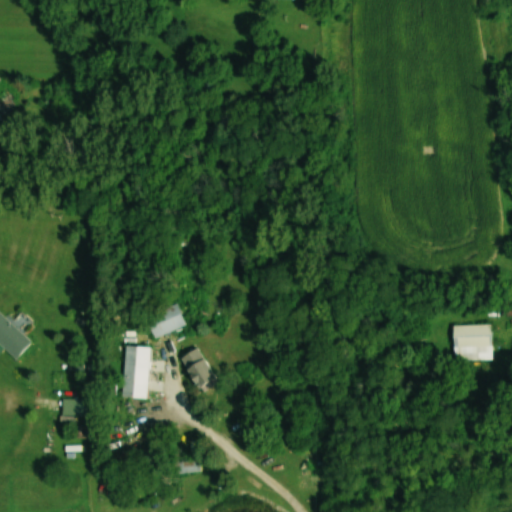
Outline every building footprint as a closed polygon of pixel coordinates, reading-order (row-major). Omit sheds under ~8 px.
[(185,322),(175,305),(150,320),(160,337),(185,322)] [(0,344),(14,358),(30,341),(0,310),(0,344)] [(491,359),(491,324),(452,324),(452,359),(491,359)] [(121,396),(146,398),(149,346),(124,345),(121,396)] [(218,382),(196,347),(179,357),(201,392),(218,382)] [(62,414),(93,414),(93,398),(62,398),(62,414)]
